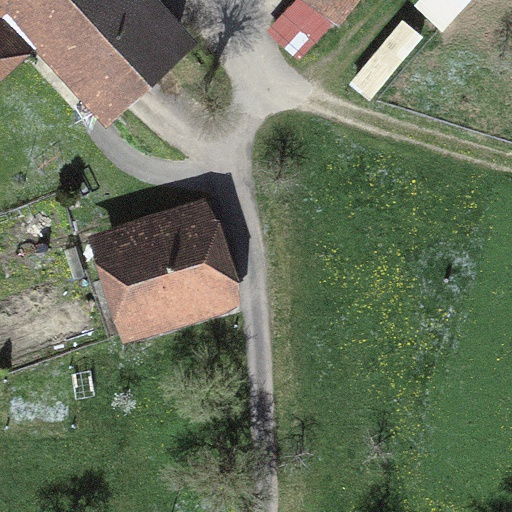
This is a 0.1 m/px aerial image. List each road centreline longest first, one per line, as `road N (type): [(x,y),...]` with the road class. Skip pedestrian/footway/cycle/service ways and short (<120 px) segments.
road 1 (track): [(99,126),(132,162),(236,181),(257,322),(265,511)]
road 2 (track): [(255,88),(511,162)]
road 3 (track): [(238,0),(256,72),(236,181)]
